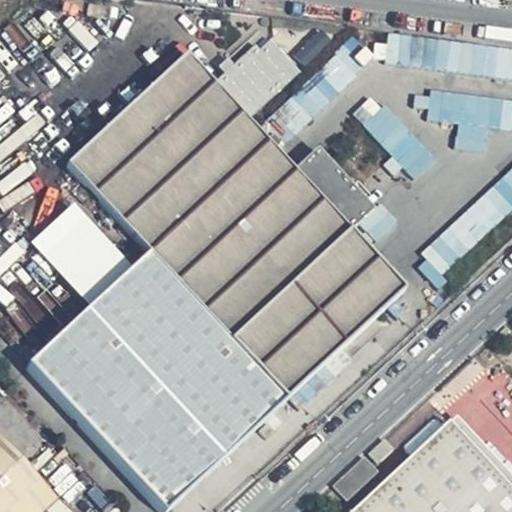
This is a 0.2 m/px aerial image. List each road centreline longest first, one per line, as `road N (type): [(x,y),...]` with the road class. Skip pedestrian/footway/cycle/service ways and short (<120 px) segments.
road 1 (unclassified): [(511,288),(275,511)]
road 2 (unclassified): [(511,18),(358,0)]
